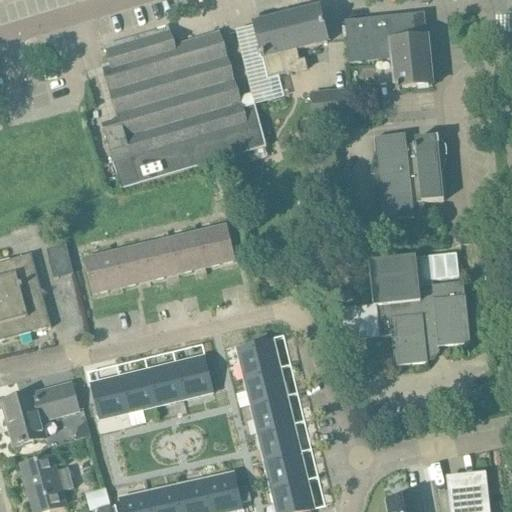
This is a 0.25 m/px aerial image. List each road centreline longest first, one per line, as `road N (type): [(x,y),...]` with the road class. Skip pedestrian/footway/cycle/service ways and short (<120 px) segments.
road 1 (residential): [(358,461),(307,335),(286,314),(0,378)]
road 2 (residential): [(358,461),(511,430)]
road 3 (residential): [(0,37),(128,0)]
